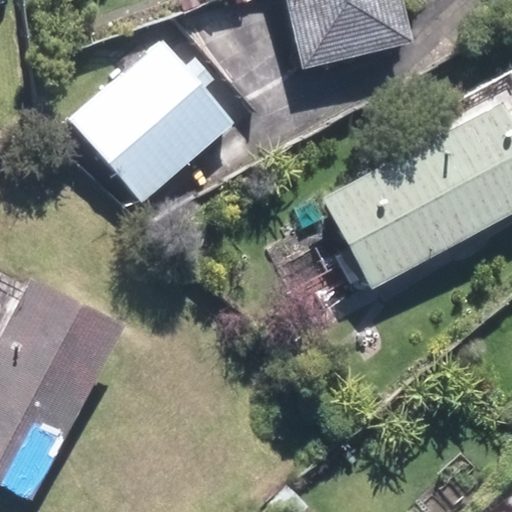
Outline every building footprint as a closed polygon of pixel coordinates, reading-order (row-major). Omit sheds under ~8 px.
[(293,0),(308,61),(419,37),(410,0),(293,0)] [(75,115),(145,196),(239,116),(169,34),(75,115)] [(511,87),(328,189),(378,280),(511,205),(511,87)] [(0,335),(0,473),(38,493),(132,311),(38,262),(0,335)] [(351,395),(368,415),(389,394),(371,376),(351,395)] [(273,502),(282,511),(305,511),(310,508),(289,487),(273,502)]
